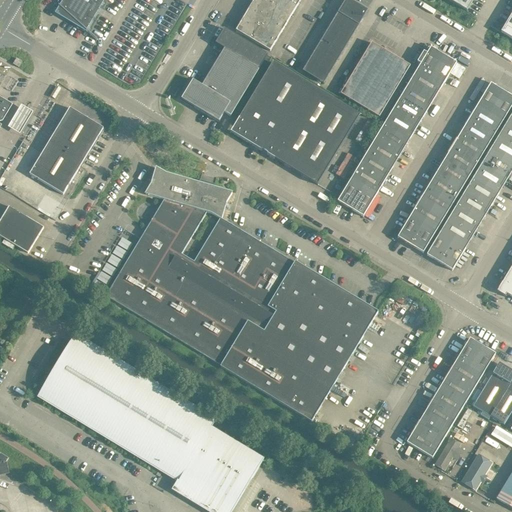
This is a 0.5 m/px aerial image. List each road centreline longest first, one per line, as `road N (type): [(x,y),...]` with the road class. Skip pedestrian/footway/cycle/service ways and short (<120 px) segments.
road 1 (unclassified): [(475,511),(393,462),(387,442),(463,305)]
road 2 (unclassified): [(138,109),(368,246)]
road 3 (unclassified): [(486,49),(368,246)]
road 4 (unclassified): [(54,254),(138,109)]
road 5 (unclassified): [(0,26),(138,109)]
road 6 (unclassified): [(206,0),(138,109)]
